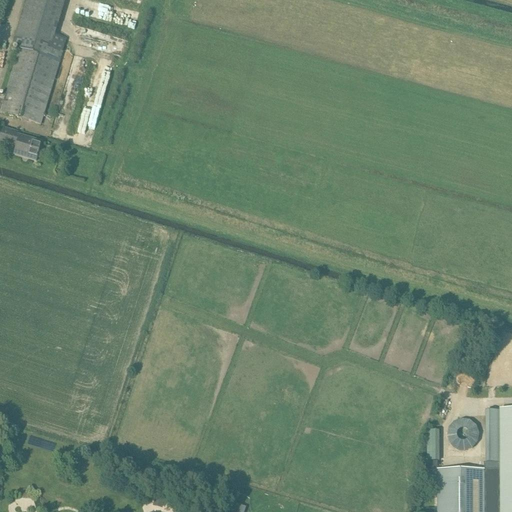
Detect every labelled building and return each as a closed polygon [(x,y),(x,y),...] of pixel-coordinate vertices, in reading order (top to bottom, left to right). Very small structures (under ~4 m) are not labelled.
[(62,53),(22,41),(0,113),(40,125),(62,53)] [(83,120),(98,124),(116,64),(108,62),(105,75),(94,71),(87,96),(89,97),(83,120)] [(4,128),(0,140),(0,142),(14,147),(11,156),(37,163),(43,142),(18,135),(19,133),(4,128)] [(438,471),(437,511),(511,511),(511,410),(500,410),(500,411),(486,411),(487,463),(484,463),(484,471),(438,471)] [(452,419),(446,446),(474,452),(480,425),(452,419)] [(437,430),(425,430),(426,470),(438,470),(437,430)] [(164,505),(165,498),(156,496),(154,503),(164,505)] [(230,511),(243,511),(244,506),(233,503),(230,511)]
